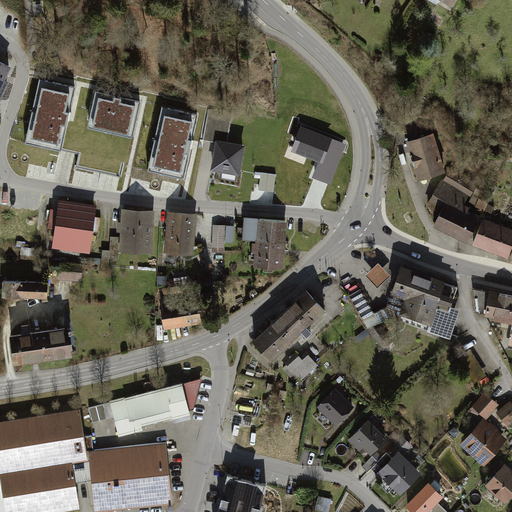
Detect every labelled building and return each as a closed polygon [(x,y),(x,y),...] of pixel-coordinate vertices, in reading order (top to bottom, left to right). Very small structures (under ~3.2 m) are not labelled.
[(0,62),(0,98),(14,69),(0,62)] [(75,87),(41,80),(27,141),(61,148),(75,87)] [(114,101),(100,98),(94,126),(129,133),(135,105),(121,102),(122,98),(115,97),(114,101)] [(200,114),(164,106),(150,169),(185,177),(200,114)] [(302,128),(294,148),(323,160),(331,139),(302,128)] [(437,134),(409,142),(420,180),(447,172),(437,134)] [(244,146),(219,142),(214,170),(239,174),(244,146)] [(258,151),(255,197),(312,200),(314,175),(298,174),(298,164),(280,163),(281,152),(258,151)] [(449,172),(444,180),(467,195),(473,187),(449,172)] [(443,181),(427,203),(440,209),(432,229),(470,243),(480,220),(462,210),(467,197),(443,181)] [(477,191),(471,203),(477,206),(475,209),(483,213),(487,204),(481,201),(482,194),(477,191)] [(94,210),(59,205),(54,246),(89,251),(94,210)] [(154,216),(124,214),(121,250),(152,252),(154,216)] [(196,220),(169,217),(165,251),(193,253),(196,220)] [(284,221),(244,218),(242,240),(253,241),(251,266),(280,268),(284,221)] [(511,251),(511,228),(486,221),(478,246),(511,256),(511,251)] [(234,227),(214,226),(213,250),(224,251),(224,242),(233,242),(234,227)] [(381,262),(368,274),(380,286),(393,274),(381,262)] [(83,268),(61,266),(60,279),(82,281),(83,268)] [(457,288),(400,268),(392,292),(410,298),(404,316),(427,324),(434,305),(449,310),(457,288)] [(48,282),(8,281),(7,297),(47,298),(48,282)] [(305,292),(288,307),(307,328),(324,312),(305,292)] [(511,295),(488,292),(484,317),(511,321),(511,295)] [(195,299),(161,305),(165,328),(199,323),(195,299)] [(286,308),(252,341),(271,361),(305,329),(286,308)] [(64,327),(10,335),(14,363),(68,355),(64,327)] [(461,359),(476,383),(489,375),(474,351),(461,359)] [(298,354),(287,364),(298,376),(314,363),(307,355),(302,359),(298,354)] [(181,383),(110,401),(118,432),(189,415),(181,383)] [(489,396),(476,409),(487,419),(500,406),(489,396)] [(352,418),(333,400),(315,418),(333,437),(352,418)] [(507,424),(511,420),(511,400),(498,410),(507,424)] [(104,405),(90,408),(93,423),(107,420),(104,405)] [(228,427),(246,430),(249,413),(231,410),(228,427)] [(0,470),(86,456),(79,413),(0,426),(0,470)] [(487,419),(464,443),(484,463),(507,439),(487,419)] [(382,440),(368,425),(353,440),(368,454),(382,440)] [(163,443),(88,450),(95,511),(170,503),(163,443)] [(420,475),(400,454),(381,472),(400,493),(420,475)] [(71,462),(0,472),(0,482),(4,511),(49,511),(78,508),(71,462)] [(511,475),(503,467),(487,484),(506,501),(511,494),(511,475)] [(260,511),(267,485),(227,476),(218,511),(260,511)] [(427,511),(444,496),(430,481),(408,502),(417,511),(427,511)]
